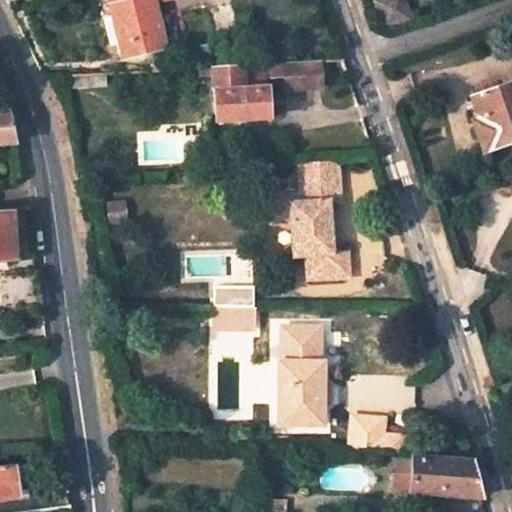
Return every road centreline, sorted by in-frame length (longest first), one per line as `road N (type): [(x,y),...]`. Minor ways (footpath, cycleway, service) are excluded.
road 1 (residential): [(501,511),(462,365),(339,0)]
road 2 (secondary): [(21,77),(47,163),(93,511)]
